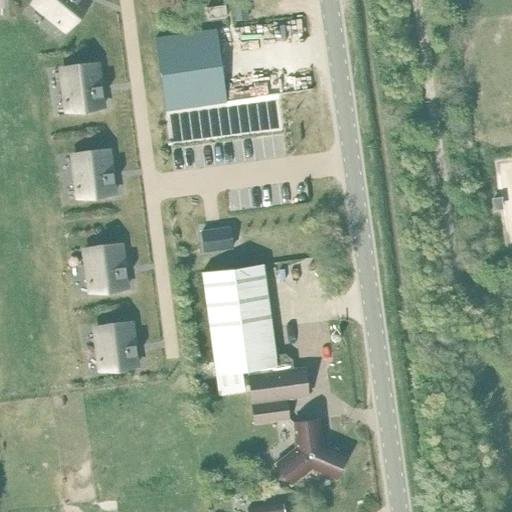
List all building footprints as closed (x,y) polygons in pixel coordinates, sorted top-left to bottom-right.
[(33,0),(31,3),(64,31),(88,2),(85,0),(33,0)] [(244,2),(234,3),(236,21),(246,19),(244,2)] [(225,5),(206,7),(207,19),(226,17),(225,5)] [(215,28),(154,37),(164,110),(225,102),(215,28)] [(96,63),(59,68),(65,111),(102,106),(101,98),(102,97),(100,84),(99,85),(96,63)] [(107,150),(70,155),(76,197),(113,192),(112,184),(113,184),(112,171),(110,171),(107,150)] [(229,228),(201,231),(202,237),(203,249),(203,251),(231,248),(229,228)] [(90,248),(84,249),(86,270),(89,292),(126,287),(125,278),(126,278),(124,266),(123,266),(120,244),(90,248)] [(261,264),(202,273),(215,373),(219,372),(222,393),(242,390),(240,370),(246,369),(250,403),(305,397),(302,368),(290,369),(289,360),(283,355),(273,356),(261,264)] [(130,322),(93,327),(99,370),(136,365),(135,356),(136,356),(134,343),(133,343),(130,322)] [(285,400),(251,405),(253,421),(287,416),(285,400)] [(293,449),(272,464),(289,486),(309,470),(333,480),(343,455),(320,445),(316,420),(298,422),(290,423),(293,449)]
